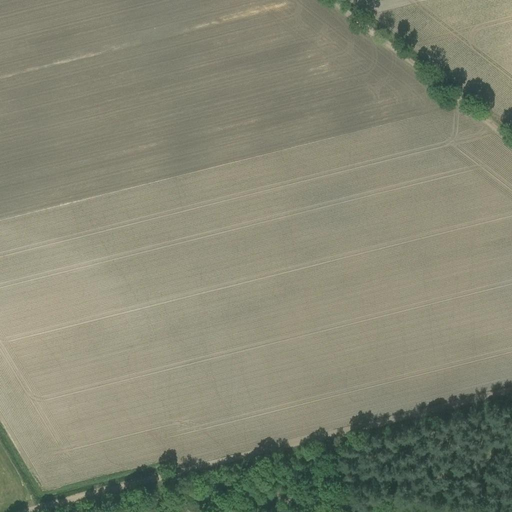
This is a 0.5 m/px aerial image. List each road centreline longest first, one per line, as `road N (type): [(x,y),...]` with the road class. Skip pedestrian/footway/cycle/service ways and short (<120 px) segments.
road 1 (track): [(33,511),(511,389)]
road 2 (track): [(511,140),(330,0)]
